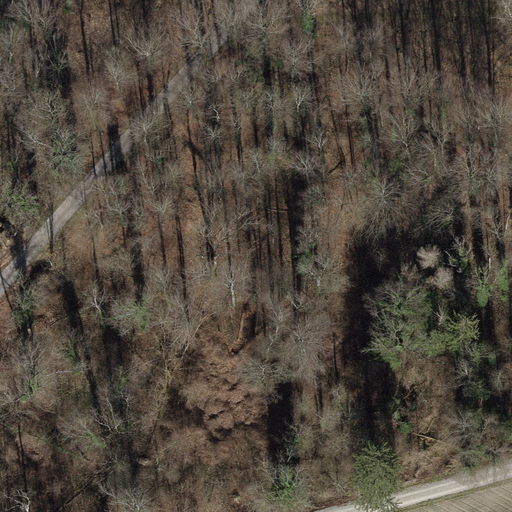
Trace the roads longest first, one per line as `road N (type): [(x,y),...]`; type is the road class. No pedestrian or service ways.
road 1 (unclassified): [(257,0),(0,290)]
road 2 (track): [(232,28),(511,8)]
road 3 (track): [(350,511),(511,469)]
